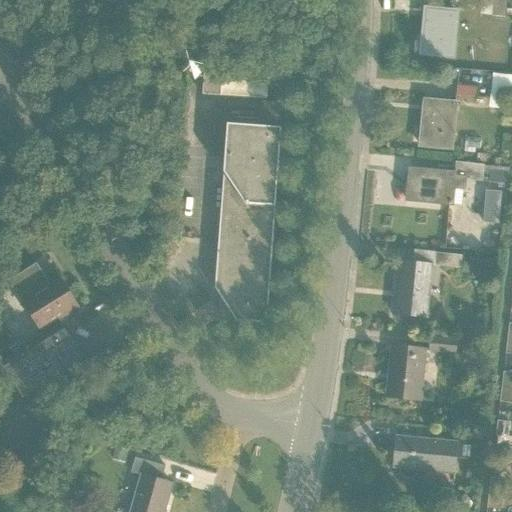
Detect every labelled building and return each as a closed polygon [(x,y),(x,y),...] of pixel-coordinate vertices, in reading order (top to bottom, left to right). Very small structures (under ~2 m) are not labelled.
[(492,18),(493,0),(481,0),(480,17),(492,18)] [(493,0),(492,18),(505,20),(507,0),(493,0)] [(422,57),(452,61),(457,16),(439,14),(438,23),(426,22),(422,57)] [(143,44),(141,74),(161,75),(162,45),(143,44)] [(203,96),(221,97),(222,71),(205,70),(203,96)] [(236,323),(266,325),(280,131),(285,74),(276,73),(274,103),(262,102),(260,129),(227,127),(215,291),(220,299),(219,313),(230,315),(236,323)] [(511,76),(494,75),(492,99),(510,101),(511,85),(511,76)] [(457,86),(456,97),(477,99),(478,88),(457,86)] [(421,149),(451,152),(456,108),(437,106),(436,116),(424,114),(421,149)] [(451,208),(453,190),(464,191),(465,182),(482,184),(484,167),(455,164),(453,177),(409,172),(406,203),(451,208)] [(492,172),(491,182),(505,183),(506,173),(492,172)] [(487,192),(486,208),(501,209),(502,193),(487,192)] [(436,254),(435,267),(461,269),(463,256),(436,254)] [(394,316),(426,320),(432,268),(399,265),(394,316)] [(61,281),(49,288),(36,267),(9,284),(43,337),(0,364),(26,405),(87,366),(59,322),(79,310),(61,281)] [(430,337),(429,352),(456,355),(458,339),(430,337)] [(393,400),(420,403),(425,353),(391,349),(388,377),(396,378),(393,400)] [(501,391),(511,392),(511,373),(504,373),(501,391)] [(511,392),(501,391),(500,403),(511,404),(511,392)] [(496,437),(509,438),(511,423),(498,422),(496,437)] [(425,473),(426,464),(435,465),(434,470),(455,472),(458,445),(396,438),(393,469),(400,470),(399,473),(403,478),(413,479),(417,475),(418,472),(425,473)] [(126,459),(129,450),(116,447),(114,455),(126,459)] [(494,457),(492,466),(502,467),(503,458),(494,457)] [(131,511),(165,511),(173,486),(162,483),(166,468),(135,460),(131,474),(141,477),(131,511)] [(476,480),(477,469),(469,468),(468,479),(476,480)] [(489,497),(501,498),(504,480),(491,478),(489,497)] [(465,495),(457,501),(465,510),(472,505),(465,495)] [(501,498),(489,497),(487,508),(500,510),(501,498)]
